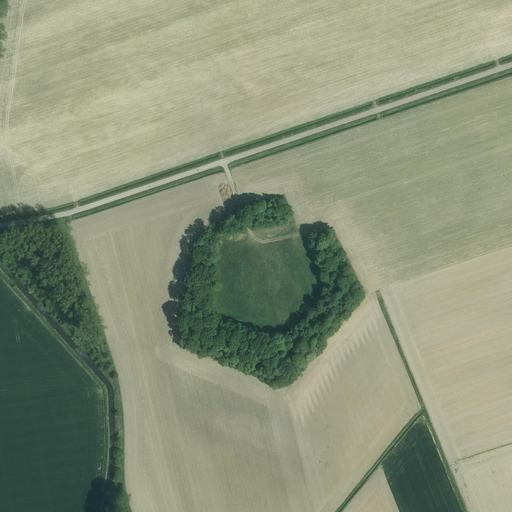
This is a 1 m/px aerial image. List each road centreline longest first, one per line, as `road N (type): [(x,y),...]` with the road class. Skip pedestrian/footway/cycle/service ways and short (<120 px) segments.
road 1 (unclassified): [(0,225),(66,213),(511,63)]
road 2 (track): [(223,161),(255,236),(280,240),(332,227),(369,291)]
